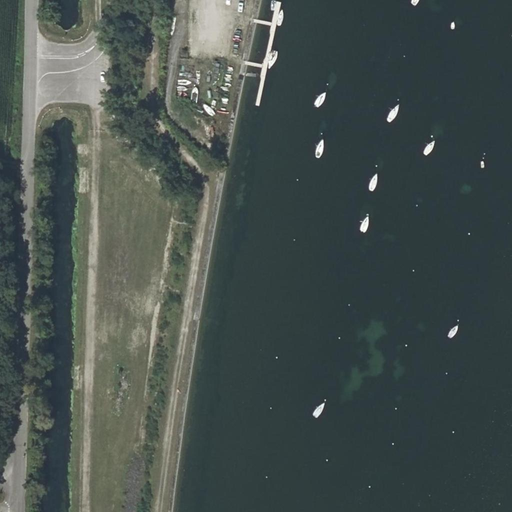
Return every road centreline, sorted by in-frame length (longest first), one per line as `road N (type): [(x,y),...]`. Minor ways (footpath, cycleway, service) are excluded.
road 1 (track): [(158,511),(206,191),(152,100),(155,0)]
road 2 (track): [(87,511),(99,0)]
road 3 (tertiary): [(34,0),(18,476)]
